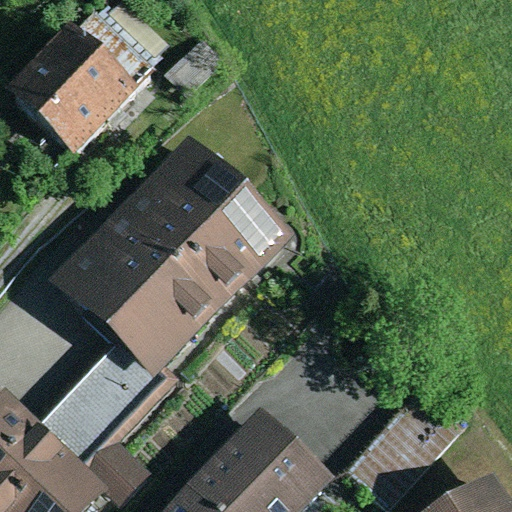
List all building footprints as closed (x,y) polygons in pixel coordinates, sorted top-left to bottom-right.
[(70,42),(5,110),(74,175),(140,106),(132,98),(163,66),(109,14),(76,48),(70,42)] [(225,64),(202,44),(164,85),(188,106),(225,64)] [(294,246),(188,147),(48,296),(106,351),(154,395),(171,377),(294,246)] [(154,395),(106,351),(33,429),(110,502),(121,511),(151,481),(121,451),(181,386),(171,377),(154,395)] [(420,402),(348,481),(382,511),(392,511),(460,437),(420,402)] [(33,429),(6,403),(0,409),(0,511),(100,511),(110,502),(33,429)] [(185,500),(175,511),(317,511),(336,492),(260,422),(185,500)] [(509,511),(494,488),(457,511),(509,511)]
